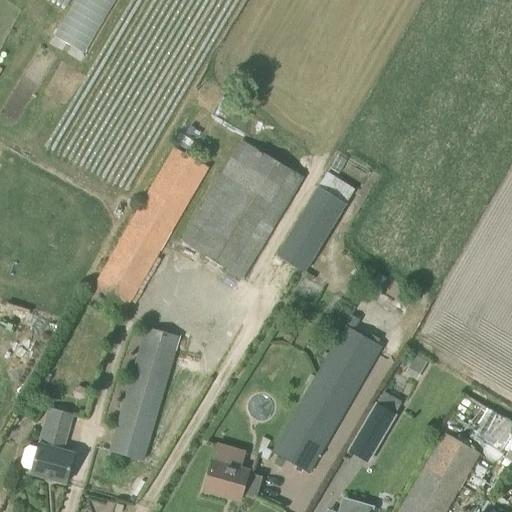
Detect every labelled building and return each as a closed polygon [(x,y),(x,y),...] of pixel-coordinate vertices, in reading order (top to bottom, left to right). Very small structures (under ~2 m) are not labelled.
[(93,0),(74,0),(52,44),(84,60),(115,0),(98,0),(98,2),(93,0)] [(0,203),(41,227),(110,105),(32,61),(42,43),(0,19),(0,203)] [(242,280),(304,178),(242,140),(181,242),(242,280)] [(122,316),(208,167),(175,148),(89,296),(122,316)] [(304,273),(346,204),(357,187),(329,170),(277,256),(304,273)] [(295,291),(316,304),(326,287),(305,275),(295,291)] [(408,309),(414,298),(409,295),(403,306),(408,309)] [(361,321),(351,315),(346,324),(356,330),(361,321)] [(274,453),(309,474),(382,347),(378,344),(369,339),(345,326),(273,453),(274,453)] [(146,328),(111,452),(143,460),(179,338),(146,328)] [(372,335),(369,339),(378,344),(381,339),(372,335)] [(386,378),(394,359),(383,355),(376,374),(386,378)] [(416,381),(423,369),(412,362),(405,374),(416,381)] [(376,405),(349,451),(369,462),(396,416),(376,405)] [(47,420),(31,475),(66,484),(75,453),(60,449),(62,439),(66,440),(70,426),(47,420)] [(445,433),(398,511),(446,511),(480,454),(445,433)] [(218,444),(214,461),(205,491),(240,502),(242,494),(257,499),(264,477),(249,473),(242,469),(247,452),(218,444)]
